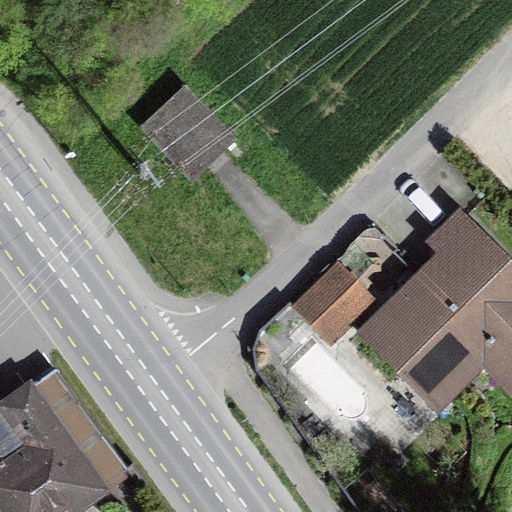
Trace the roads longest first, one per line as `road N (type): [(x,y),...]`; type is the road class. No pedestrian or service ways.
road 1 (residential): [(152,390),(511,62)]
road 2 (primary): [(241,511),(152,390)]
road 3 (primary): [(152,390),(70,278)]
